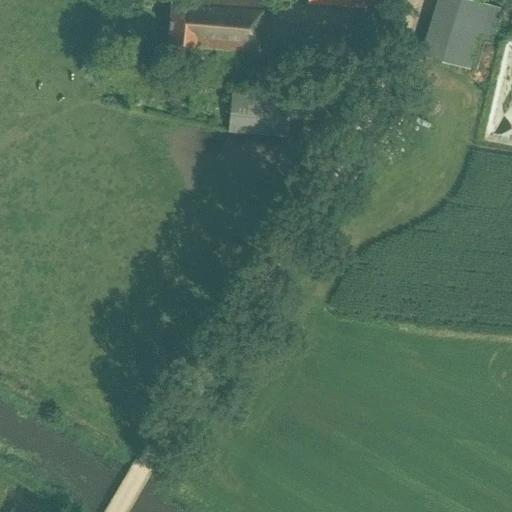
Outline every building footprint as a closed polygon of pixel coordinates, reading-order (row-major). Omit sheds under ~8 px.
[(258,50),(262,0),(261,0),(170,0),(167,47),(195,49),(195,46),(258,50)] [(371,9),(371,0),(307,0),(307,5),(371,9)] [(489,3),(480,35),(492,38),(501,7),(489,3)] [(431,21),(421,53),(470,68),(480,35),(431,21)] [(270,66),(257,65),(256,79),(269,79),(270,66)] [(267,95),(268,80),(252,79),(251,94),(229,92),(227,132),(286,136),(289,96),(267,95)]
